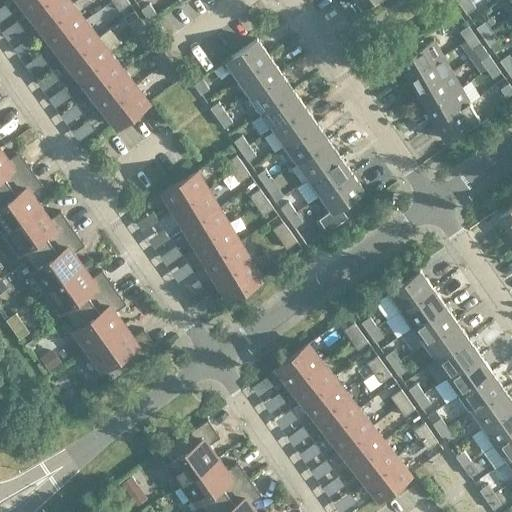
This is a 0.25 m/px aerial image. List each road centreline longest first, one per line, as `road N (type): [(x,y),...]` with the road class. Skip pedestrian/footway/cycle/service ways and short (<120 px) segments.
road 1 (residential): [(214,358),(0,55)]
road 2 (residential): [(214,358),(437,201)]
road 3 (residential): [(437,201),(291,0)]
road 4 (residential): [(53,470),(214,358)]
road 5 (residential): [(322,511),(214,358)]
road 6 (residential): [(511,309),(437,201)]
